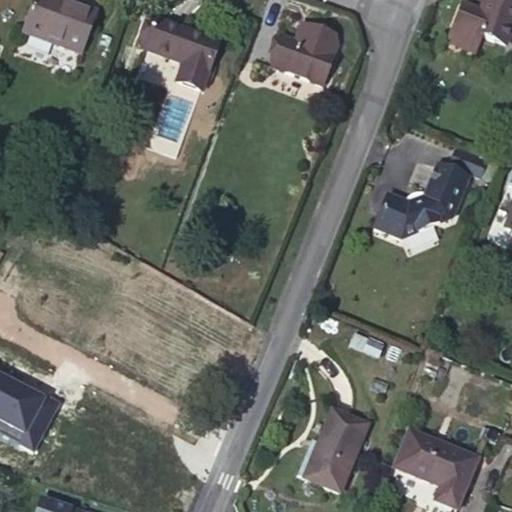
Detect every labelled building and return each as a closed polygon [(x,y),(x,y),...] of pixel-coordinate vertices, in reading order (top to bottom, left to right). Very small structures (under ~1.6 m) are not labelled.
[(90,14),(53,0),(32,0),(20,36),(76,56),(90,14)] [(460,6),(451,31),(469,39),(471,35),(480,38),(503,47),(511,21),(511,0),(484,0),(480,14),(460,6)] [(213,47),(150,24),(139,51),(180,66),(173,84),(197,93),(213,47)] [(469,39),(451,31),(445,46),(472,56),(480,38),(471,35),(469,39)] [(330,60),(274,39),(262,68),(320,89),(330,60)] [(18,54),(40,63),(45,50),(23,41),(18,54)] [(483,166),(453,154),(447,169),(477,181),(483,166)] [(465,181),(435,169),(422,203),(404,208),(383,200),(370,233),(397,244),(448,222),(465,181)] [(68,233),(40,217),(27,239),(54,254),(68,233)] [(222,349),(239,323),(193,296),(177,324),(222,349)] [(363,427),(327,414),(302,482),(339,496),(363,427)] [(452,511),(473,464),(406,436),(392,471),(438,491),(433,504),(452,511)]
